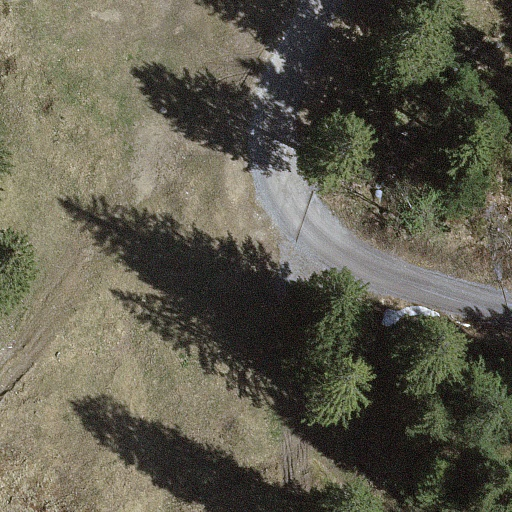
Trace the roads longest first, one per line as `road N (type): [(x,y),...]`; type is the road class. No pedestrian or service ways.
road 1 (track): [(286,73),(143,186),(0,356)]
road 2 (track): [(511,224),(313,155),(286,73),(311,0)]
